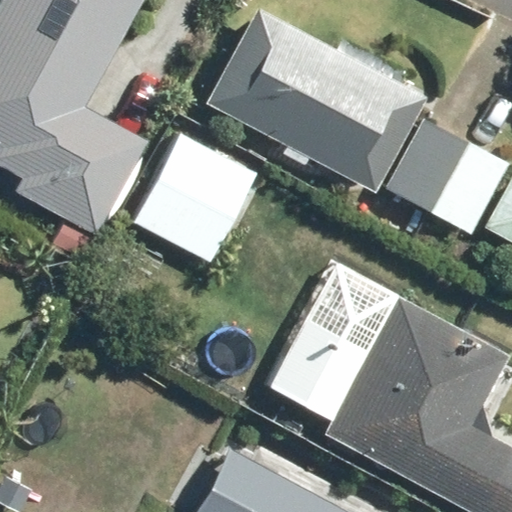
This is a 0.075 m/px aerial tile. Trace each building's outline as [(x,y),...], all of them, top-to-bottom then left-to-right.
[(142,0),(0,0),(0,159),(25,173),(17,186),(98,230),(149,137),(86,102),(142,0)] [(336,44),(257,2),(206,98),(375,187),(426,92),(396,76),(401,66),(341,35),(336,44)] [(509,160),(423,113),(385,183),(471,230),(509,160)] [(256,169),(179,129),(134,218),(210,257),(256,169)] [(511,170),(484,223),(511,237),(511,170)] [(97,231),(63,213),(44,250),(83,270),(102,233),(97,231)] [(511,511),(511,439),(480,423),(511,361),(511,347),(326,252),(258,383),(331,421),(326,430),(486,511),(511,511)] [(370,511),(367,510),(365,511),(359,511),(276,466),(274,469),(229,444),(191,511),(370,511)]
